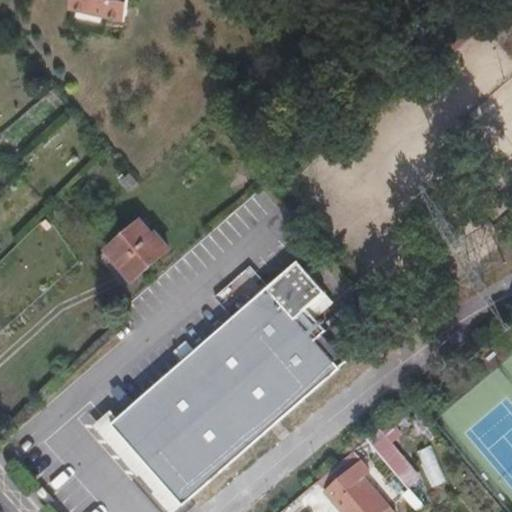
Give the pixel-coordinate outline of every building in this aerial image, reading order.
[(123,23),(128,0),(70,0),(68,11),(123,23)] [(511,78),(476,113),(494,132),(507,120),(511,124),(511,78)] [(130,191),(139,182),(131,173),(122,182),(130,191)] [(170,250),(157,234),(155,236),(142,222),(109,251),(134,281),(170,250)] [(168,506),(183,493),(190,499),(349,363),(325,336),(328,333),(327,332),(309,310),(327,295),(303,267),(123,419),(120,416),(104,430),(168,506)] [(239,301),(262,279),(250,267),(227,289),(239,301)] [(419,478),(380,430),(368,440),(409,487),(419,478)] [(385,511),(387,511),(362,480),(368,475),(360,464),(325,493),(340,511),(385,511)] [(53,497),(42,486),(39,489),(36,491),(47,503),(53,497)]
